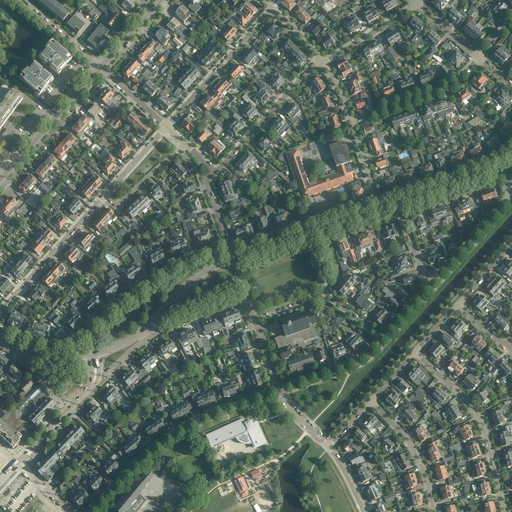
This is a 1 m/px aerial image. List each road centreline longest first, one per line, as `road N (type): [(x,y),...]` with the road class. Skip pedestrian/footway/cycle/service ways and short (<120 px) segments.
road 1 (residential): [(278,389),(182,428),(90,511)]
road 2 (residential): [(226,243),(148,283),(67,357)]
road 3 (residential): [(506,511),(478,414),(414,352)]
road 4 (residential): [(166,126),(272,7)]
road 5 (residential): [(0,312),(105,194)]
road 6 (residential): [(212,171),(322,62)]
road 7 (tertiary): [(0,181),(100,68)]
road 8 (residential): [(479,56),(444,90),(350,122)]
road 9 (tertiary): [(15,464),(86,392),(93,356)]
road 10 (residential): [(434,511),(415,453),(372,399)]
road 11 (tertiary): [(137,336),(198,278),(234,262)]
road 12 (residential): [(432,286),(511,195)]
